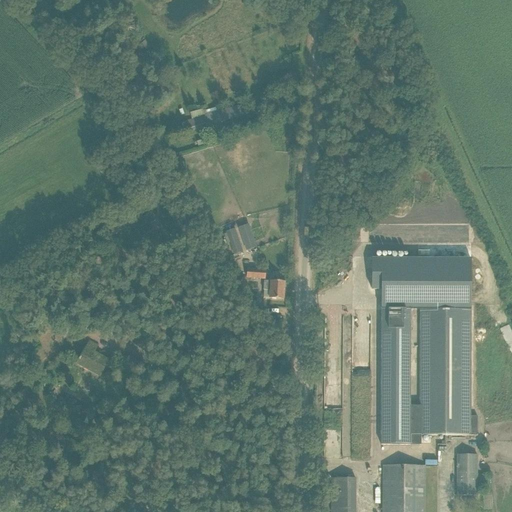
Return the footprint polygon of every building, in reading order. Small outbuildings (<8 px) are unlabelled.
[(247,114),(244,104),(217,112),(220,122),(237,117),(247,114)] [(188,129),(188,132),(207,126),(203,116),(184,121),(186,130),(188,129)] [(140,229),(137,231),(141,238),(154,229),(150,224),(155,221),(150,213),(143,217),(140,213),(133,217),(140,229)] [(114,220),(105,226),(107,227),(111,234),(119,228),(116,222),(114,220)] [(239,230),(246,251),(249,250),(256,247),(255,244),(250,229),(249,226),(249,225),(238,228),(239,230)] [(235,230),(226,232),(234,255),(242,252),(235,231),(235,230)] [(372,259),(372,290),(381,290),(381,445),(420,445),(420,435),(420,407),(411,407),(411,311),(420,311),(471,311),(471,259),(372,259)] [(247,278),(265,279),(265,270),(247,269),(247,278)] [(244,281),(239,285),(246,293),(247,293),(251,298),(255,295),(251,290),(251,289),(244,281)] [(264,290),(263,298),(284,300),(285,282),(264,281),(263,290),(264,290)] [(420,407),(420,435),(477,435),(477,416),(470,416),(471,311),(420,311),(420,407)] [(77,363),(99,376),(108,361),(90,351),(93,346),(88,343),(77,363)] [(123,368),(138,376),(144,364),(128,357),(123,368)] [(92,418),(89,425),(96,429),(99,422),(92,418)] [(456,455),(456,496),(478,496),(477,455),(456,455)] [(382,511),(424,511),(425,466),(383,466),(382,511)]
